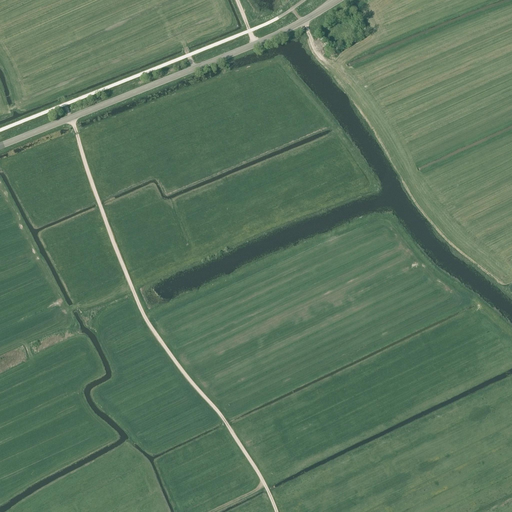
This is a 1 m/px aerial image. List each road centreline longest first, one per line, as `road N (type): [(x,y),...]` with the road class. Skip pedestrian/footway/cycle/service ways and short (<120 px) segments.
road 1 (track): [(64,104),(144,317),(225,422),(276,511)]
road 2 (secondary): [(0,146),(256,44),(338,0)]
